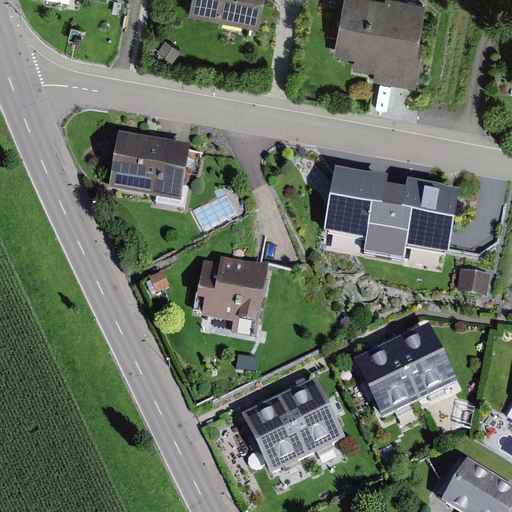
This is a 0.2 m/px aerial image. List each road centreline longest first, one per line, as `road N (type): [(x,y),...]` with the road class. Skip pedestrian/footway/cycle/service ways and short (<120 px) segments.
road 1 (residential): [(15,95),(71,87),(511,165)]
road 2 (tertiary): [(15,95),(210,511)]
